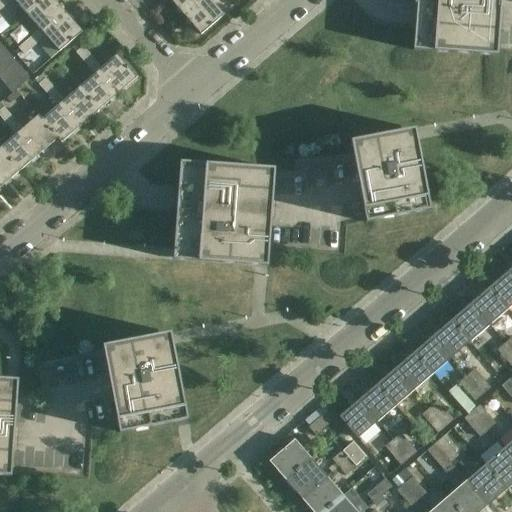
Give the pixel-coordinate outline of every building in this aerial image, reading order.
[(0,0),(0,4),(3,9),(13,0),(15,0),(28,14),(44,0),(0,0)] [(44,33),(66,14),(54,0),(44,0),(28,14),(41,29),(44,33)] [(171,0),(186,17),(205,0),(210,0),(211,0),(171,0)] [(211,0),(210,0),(205,0),(186,17),(202,35),(224,16),(211,0)] [(416,0),(416,15),(415,26),(413,51),(497,57),(501,0),(416,0)] [(61,53),(83,33),(66,14),(44,33),(41,29),(29,39),(35,46),(47,36),(61,53)] [(35,46),(29,39),(18,48),(24,55),(35,46)] [(76,54),(86,66),(93,60),(83,48),(76,54)] [(0,75),(16,61),(8,52),(0,59),(0,75)] [(102,70),(99,72),(119,95),(138,78),(118,56),(102,70)] [(95,76),(80,89),(100,111),(111,101),(119,95),(99,72),(102,70),(93,60),(86,66),(95,76)] [(23,70),(16,61),(0,75),(0,79),(6,86),(23,70)] [(31,79),(23,70),(6,86),(14,95),(17,92),(31,79)] [(35,82),(39,86),(46,80),(42,76),(35,82)] [(49,98),(56,92),(46,80),(42,84),(39,87),(49,98)] [(81,128),(100,111),(80,89),(65,102),(61,105),(81,128)] [(42,121),(58,140),(62,144),(81,128),(61,105),(65,102),(56,92),(49,98),(57,108),(42,121)] [(0,112),(0,117),(7,126),(14,120),(4,108),(1,112),(0,112)] [(23,130),(20,133),(39,156),(43,153),(58,140),(42,121),(39,117),(23,130)] [(16,136),(1,149),(21,172),(39,156),(20,133),(23,130),(14,120),(7,126),(16,136)] [(416,136),(415,130),(351,142),(366,223),(431,211),(416,136)] [(9,182),(21,172),(1,149),(0,150),(0,186),(2,188),(9,182)] [(268,268),(269,251),(275,170),(180,163),(178,200),(173,261),(262,267),(268,268)] [(509,310),(511,307),(511,276),(509,272),(490,288),(509,310)] [(490,326),(509,310),(490,288),(471,305),(490,326)] [(471,343),(490,326),(471,305),(452,321),(471,343)] [(453,359),(471,343),(452,321),(434,337),(453,359)] [(103,347),(109,375),(120,434),(183,422),(188,421),(172,339),(171,333),(103,347)] [(434,375),(453,359),(434,337),(415,353),(434,375)] [(511,367),(511,351),(506,345),(498,351),(511,367)] [(415,391),(434,375),(415,353),(396,369),(415,391)] [(396,407),(415,391),(396,369),(377,385),(396,407)] [(484,395),(492,388),(477,370),(469,377),(484,395)] [(476,402),(484,395),(469,377),(461,384),(476,402)] [(0,379),(0,476),(12,477),(19,381),(0,379)] [(502,387),(503,388),(511,398),(511,381),(511,380),(502,387)] [(378,424),(396,407),(377,385),(359,402),(378,424)] [(469,416),(475,411),(455,387),(449,392),(469,416)] [(359,440),(378,424),(359,402),(340,418),(359,440)] [(447,428),(456,420),(440,402),(431,409),(447,428)] [(499,422),(483,404),(480,406),(475,411),(490,430),(499,422)] [(317,436),(335,420),(328,412),(327,412),(322,406),(305,421),(311,427),(310,428),(317,436)] [(440,434),(447,428),(431,409),(424,415),(440,434)] [(490,430),(475,411),(467,418),(482,436),(490,430)] [(345,441),(349,438),(345,433),(340,436),(345,441)] [(393,442),(409,460),(418,452),(403,434),(393,442)] [(459,457),(444,438),(436,445),(452,464),(459,457)] [(311,459),(295,441),(270,463),(286,481),(311,459)] [(353,442),(342,452),(349,460),(356,468),(367,458),(367,457),(354,442),(353,442)] [(402,466),(409,460),(393,442),(386,448),(402,466)] [(452,464),(436,445),(428,452),(443,470),(452,464)] [(486,465),(508,491),(511,487),(511,457),(504,449),(487,464),(486,465)] [(349,460),(342,452),(333,460),(339,468),(349,460)] [(312,459),(311,459),(286,481),(302,500),(328,478),(312,459)] [(356,468),(349,460),(339,468),(346,476),(356,468)] [(489,507),(508,491),(486,465),(467,481),(467,482),(489,507)] [(442,491),(448,498),(460,511),(483,511),(489,507),(467,482),(460,474),(442,491)] [(312,511),(326,511),(344,497),(328,478),(302,500),(312,511)] [(413,478),(405,485),(421,504),(429,497),(413,478)] [(386,480),(385,480),(367,496),(374,504),(382,497),(393,488),(386,480)] [(421,504),(405,485),(397,492),(413,511),(421,504)] [(357,511),(344,497),(326,511),(357,511)] [(460,511),(448,498),(431,511),(460,511)]
